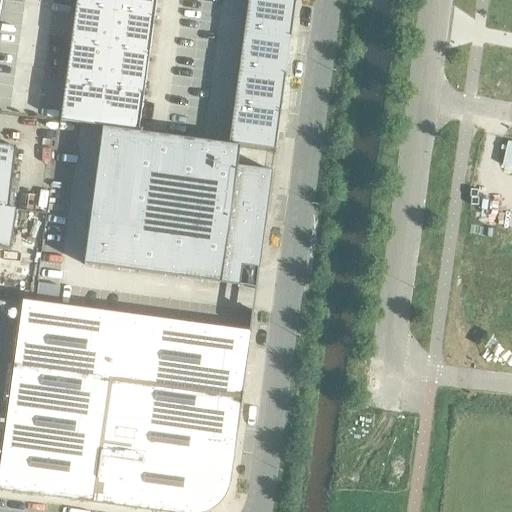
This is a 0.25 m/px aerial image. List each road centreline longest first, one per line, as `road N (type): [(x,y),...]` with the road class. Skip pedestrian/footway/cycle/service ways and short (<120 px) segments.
road 1 (unclassified): [(330,0),(259,511)]
road 2 (unclassified): [(421,95),(386,369)]
road 3 (residential): [(386,369),(511,384)]
